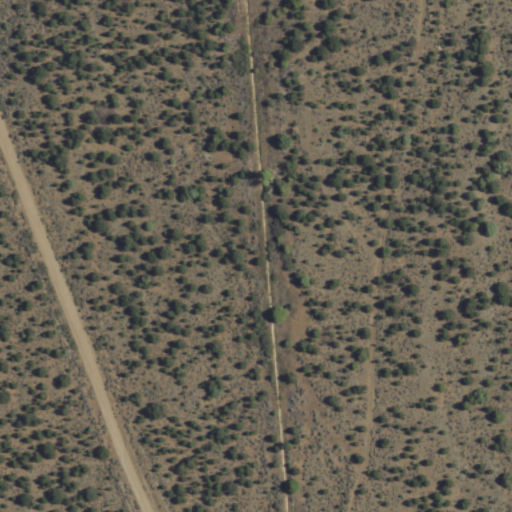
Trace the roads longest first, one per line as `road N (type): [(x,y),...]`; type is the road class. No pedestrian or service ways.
road 1 (residential): [(319,511),(338,493),(333,397),(380,122),(387,0)]
road 2 (residential): [(122,511),(0,219)]
